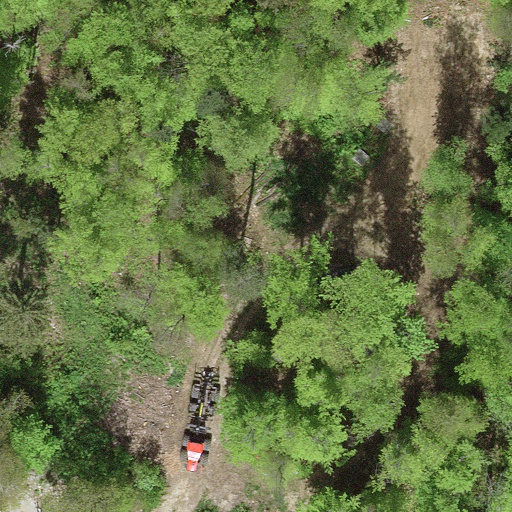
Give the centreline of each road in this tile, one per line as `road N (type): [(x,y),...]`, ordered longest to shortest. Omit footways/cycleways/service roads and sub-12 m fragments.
road 1 (track): [(302,511),(398,418),(494,186),(511,120)]
road 2 (track): [(141,511),(24,414),(0,409)]
